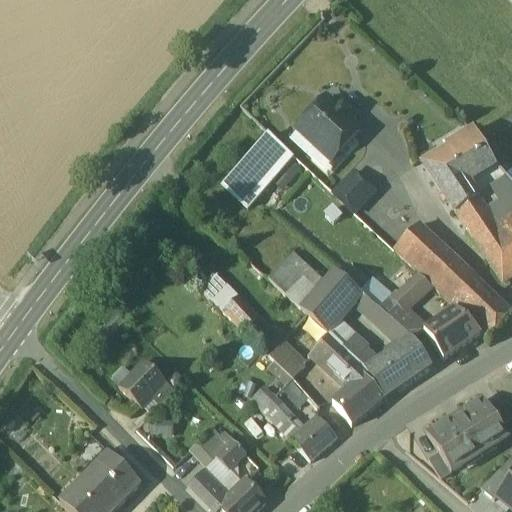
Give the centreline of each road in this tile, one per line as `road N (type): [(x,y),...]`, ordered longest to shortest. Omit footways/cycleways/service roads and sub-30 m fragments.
road 1 (secondary): [(291,0),(104,211),(12,332)]
road 2 (residential): [(12,332),(195,511)]
road 3 (residential): [(511,347),(379,433)]
road 4 (residential): [(379,433),(286,511)]
